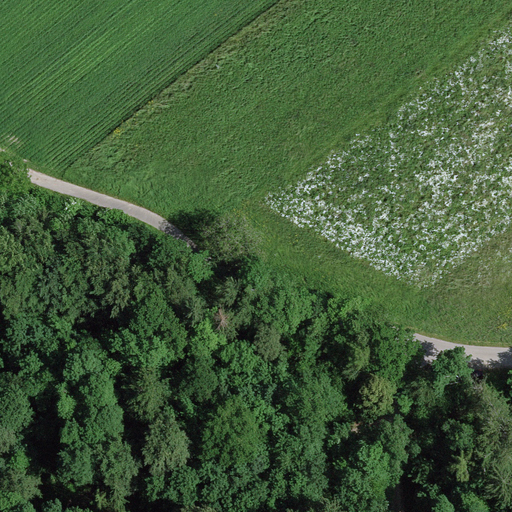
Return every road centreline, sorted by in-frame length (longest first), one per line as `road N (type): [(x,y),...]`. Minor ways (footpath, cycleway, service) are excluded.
road 1 (unclassified): [(511,354),(412,345),(0,231)]
road 2 (track): [(0,163),(158,221),(268,304)]
road 3 (track): [(433,350),(370,511)]
